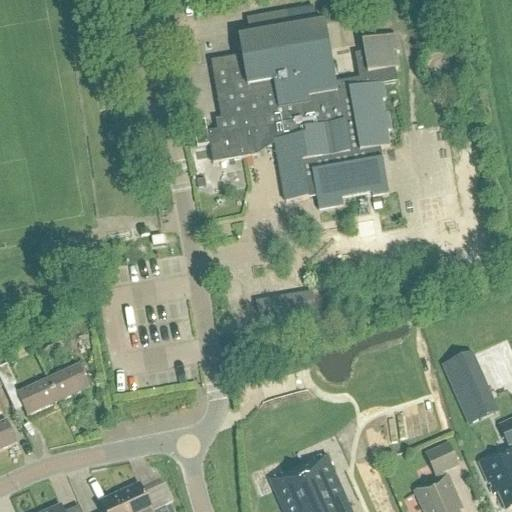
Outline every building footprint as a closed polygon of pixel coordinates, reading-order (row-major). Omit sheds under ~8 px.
[(387,135),(391,135),(388,118),(384,119),(382,105),(386,104),(383,88),(397,85),(394,73),(398,72),(395,56),(399,56),(396,40),(363,46),(364,57),(356,58),(360,83),(336,87),(328,45),(329,45),(326,27),(291,33),(288,16),(247,23),(250,40),(239,42),(242,60),(211,65),(221,123),(216,124),(218,134),(208,136),(213,167),(257,160),(256,151),(276,147),(286,207),(309,203),(308,199),(316,197),(319,214),(344,210),(342,202),(372,197),(373,201),(389,198),(383,164),(375,166),(373,154),(390,151),(387,135)] [(197,151),(209,149),(205,125),(194,127),(197,151)] [(199,193),(199,195),(203,195),(207,194),(206,186),(198,187),(199,193)] [(316,317),(312,295),(256,305),(258,317),(271,314),(273,325),(316,317)] [(0,370),(0,379),(6,391),(17,385),(8,367),(0,370)] [(80,369),(49,384),(59,406),(90,392),(80,369)] [(478,369),(448,382),(463,415),(493,402),(478,369)] [(59,406),(49,384),(17,398),(28,421),(59,406)] [(511,511),(511,423),(500,429),(510,453),(479,466),(494,498),(498,496),(505,511),(511,511)] [(0,427),(0,454),(17,447),(7,425),(0,427)] [(445,482),(443,477),(459,469),(449,448),(426,458),(438,485),(415,495),(422,511),(456,511),(454,506),(458,504),(448,480),(445,482)] [(271,485),(283,511),(349,511),(326,460),(271,485)] [(151,511),(140,487),(120,496),(127,511),(166,511),(166,510),(161,511),(151,511)] [(127,511),(120,496),(100,506),(103,511),(127,511)]
